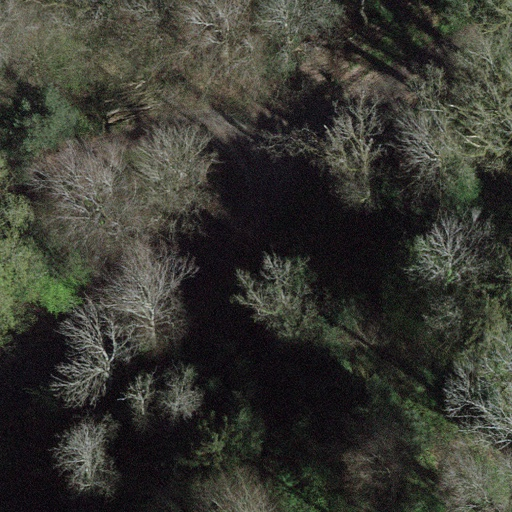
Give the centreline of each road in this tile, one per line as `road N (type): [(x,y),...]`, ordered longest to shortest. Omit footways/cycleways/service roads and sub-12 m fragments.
road 1 (track): [(0,397),(210,244),(312,141),(511,23)]
road 2 (track): [(0,206),(149,153),(273,188)]
